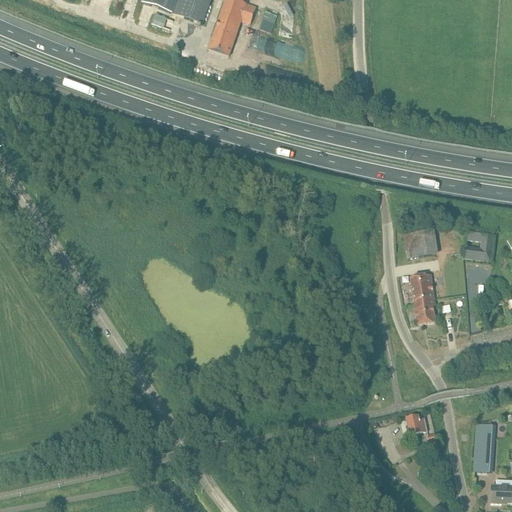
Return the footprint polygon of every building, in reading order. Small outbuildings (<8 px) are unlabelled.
[(144,0),(142,4),(173,15),(201,26),(205,17),(210,0),(144,0)] [(225,0),(208,51),(229,58),(241,23),(250,26),(256,9),(229,0),(225,0)] [(265,12),(259,30),(271,34),(277,15),(265,12)] [(280,14),(280,23),(291,23),(291,15),(280,14)] [(163,28),(166,18),(153,15),(151,25),(163,28)] [(469,229),(468,232),(467,241),(481,243),(481,245),(467,244),(465,260),(491,263),(494,233),(469,229)] [(438,256),(434,231),(403,236),(407,261),(438,256)] [(414,303),(434,300),(431,276),(411,279),(414,303)] [(434,300),(414,303),(418,327),(435,324),(433,309),(435,309),(434,300)] [(418,418),(407,420),(410,437),(427,433),(424,420),(419,421),(418,418)] [(488,474),(491,427),(476,427),(473,473),(488,474)] [(426,444),(427,450),(431,448),(436,447),(435,442),(436,442),(435,436),(427,437),(428,443),(426,444)] [(511,481),(495,481),(495,487),(492,487),(491,505),(501,505),(501,504),(511,504),(511,481)]
